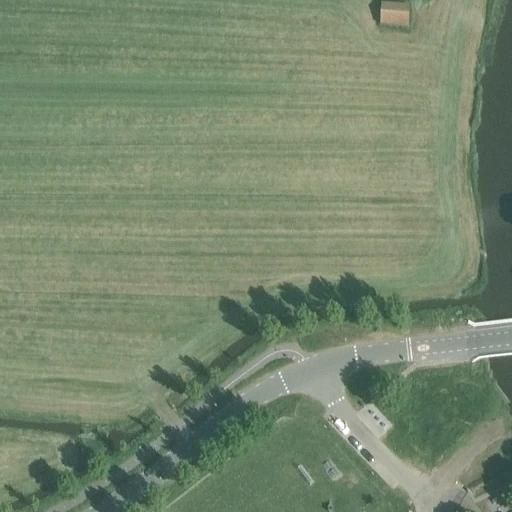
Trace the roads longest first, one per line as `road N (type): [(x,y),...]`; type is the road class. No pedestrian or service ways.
road 1 (tertiary): [(105,511),(253,400),(309,372)]
road 2 (tertiary): [(309,372),(373,353),(511,338)]
road 3 (unclassified): [(424,511),(417,493),(309,372)]
